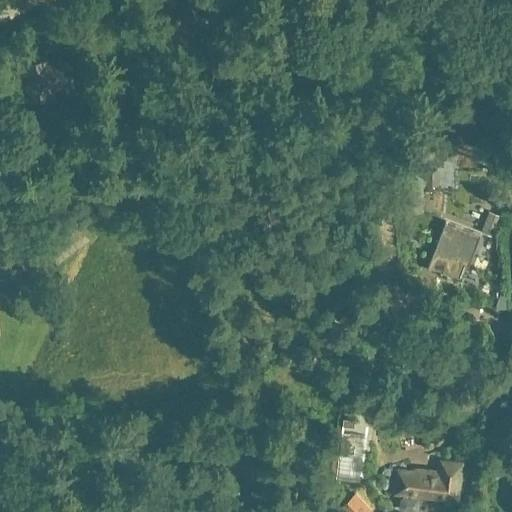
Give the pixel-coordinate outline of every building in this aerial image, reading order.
[(300,90),(317,0),(277,0),(261,83),(300,90)] [(162,26),(175,58),(198,48),(189,25),(195,23),(191,14),(162,26)] [(23,63),(27,101),(51,98),(50,90),(72,88),(69,58),(23,63)] [(422,166),(401,166),(401,203),(421,203),(422,166)] [(435,212),(436,178),(425,178),(424,212),(435,212)] [(479,236),(467,231),(468,229),(445,220),(426,267),(439,272),(441,268),(454,274),(454,275),(459,277),(464,266),(467,267),(470,259),(474,249),(479,236)] [(0,278),(26,276),(25,261),(0,263),(0,249),(1,250),(0,243),(0,278)] [(498,383),(503,393),(511,392),(511,391),(511,371),(502,376),(498,383)] [(342,419),(341,426),(352,428),(353,420),(342,419)] [(313,422),(304,421),(303,431),(312,432),(313,422)] [(71,425),(70,475),(86,475),(86,455),(93,455),(93,447),(89,447),(90,426),(71,425)] [(419,427),(398,434),(404,453),(425,447),(419,427)] [(264,499),(259,459),(240,462),(245,501),(264,499)] [(440,459),(439,473),(431,472),(432,469),(417,467),(416,470),(394,468),(391,490),(404,492),(403,498),(399,501),(398,508),(401,511),(400,511),(415,511),(418,510),(419,506),(419,502),(417,500),(417,493),(456,498),(460,461),(440,459)] [(343,511),(371,511),(355,494),(340,508),(343,511)]
